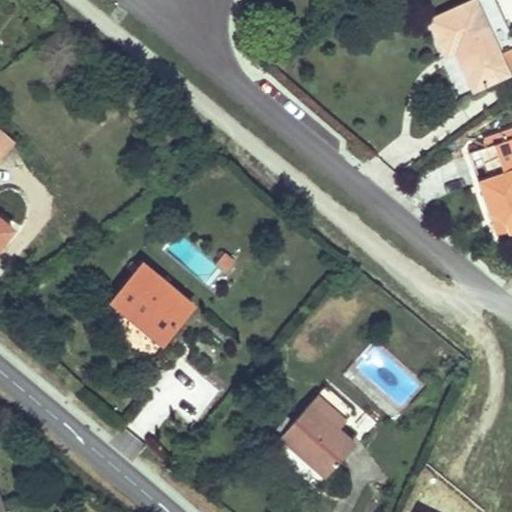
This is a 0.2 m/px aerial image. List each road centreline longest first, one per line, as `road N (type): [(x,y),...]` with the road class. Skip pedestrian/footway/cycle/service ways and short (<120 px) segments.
road 1 (residential): [(147,0),(511,307)]
road 2 (tertiary): [(163,511),(0,377)]
